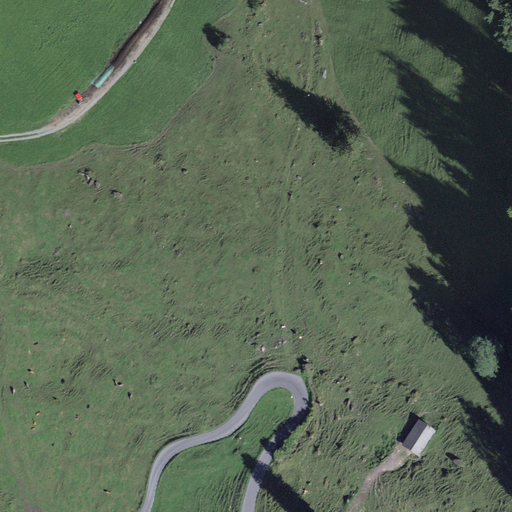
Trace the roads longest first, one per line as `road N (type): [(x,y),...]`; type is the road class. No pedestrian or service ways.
road 1 (unclassified): [(145,511),(164,456),(228,428),(262,386),(278,379),(299,390),(300,405),(265,458),(248,511)]
road 2 (track): [(0,139),(43,134),(78,117),(155,30),(170,0)]
